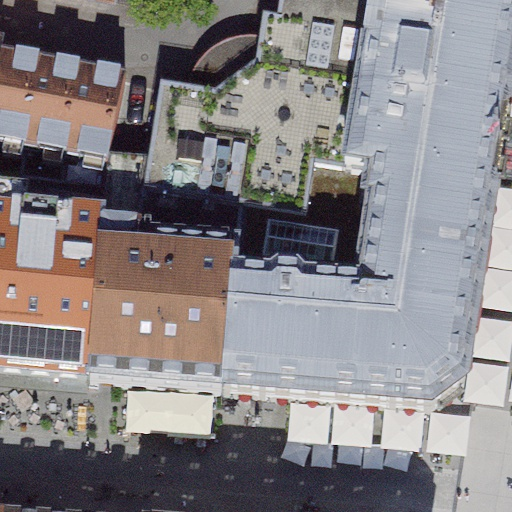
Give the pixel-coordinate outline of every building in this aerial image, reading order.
[(122,0),(45,0),(119,14),(122,0)] [(233,278),(226,399),(433,417),(466,392),(510,106),(511,91),(511,0),(294,0),(280,28),(276,27),(261,49),(234,45),(219,51),(207,62),(198,78),(191,99),(164,96),(152,169),(146,168),(140,205),(240,214),(235,258),(241,258),(240,279),(233,278)] [(45,66),(2,59),(0,71),(0,183),(25,186),(45,66)] [(87,73),(45,66),(25,186),(64,191),(87,73)] [(130,80),(87,73),(64,191),(106,197),(111,166),(130,80)] [(106,197),(91,387),(226,399),(233,278),(240,279),(241,258),(235,258),(240,214),(140,205),(146,168),(111,166),(106,197)] [(0,378),(91,387),(106,197),(64,191),(25,186),(0,183),(0,378)]
